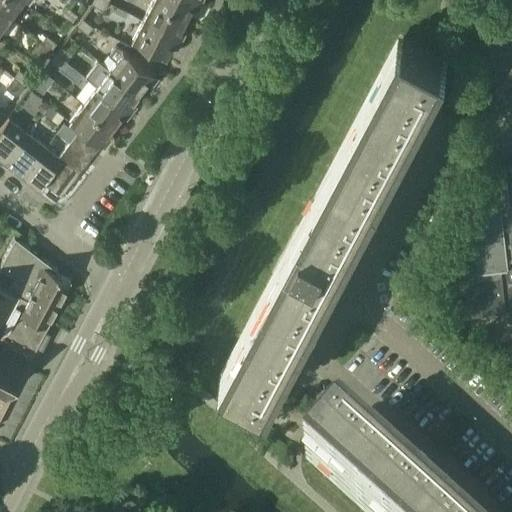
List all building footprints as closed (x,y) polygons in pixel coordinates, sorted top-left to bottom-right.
[(0,0),(0,9),(10,17),(22,1),(21,0),(0,0)] [(104,9),(108,1),(106,0),(93,0),(92,3),(104,9)] [(155,0),(151,0),(142,19),(177,37),(187,17),(155,0)] [(155,0),(187,17),(195,0),(155,0)] [(62,13),(72,21),(78,13),(68,5),(62,13)] [(0,29),(10,17),(0,9),(0,29)] [(82,17),(76,24),(93,37),(99,30),(93,25),(92,25),(82,17)] [(167,56),(177,37),(142,19),(132,38),(167,56)] [(40,35),(37,32),(35,36),(41,41),(51,48),(56,41),(47,33),(45,35),(42,33),(40,35)] [(220,370),(264,393),(331,266),(337,270),(362,239),(349,232),(442,56),(398,33),(220,370)] [(43,59),(51,48),(41,41),(33,51),(43,59)] [(109,67),(140,91),(155,72),(123,48),(122,50),(115,44),(108,53),(116,59),(109,67)] [(56,52),(66,60),(72,53),(61,45),(56,52)] [(61,67),(66,60),(56,52),(50,59),(61,67)] [(97,83),(128,107),(140,91),(109,67),(97,83)] [(20,69),(14,76),(24,84),(30,76),(20,69)] [(44,93),(55,79),(43,70),(33,85),(44,93)] [(14,76),(6,86),(7,87),(15,93),(16,94),(24,84),(14,76)] [(83,102),(114,125),(128,107),(97,83),(83,102)] [(44,100),(37,108),(43,112),(49,104),(44,100)] [(80,127),(73,136),(94,152),(101,143),(114,125),(83,102),(70,119),(80,127)] [(50,104),(44,112),(51,118),(57,110),(50,104)] [(0,127),(0,153),(6,159),(28,131),(9,116),(0,127)] [(28,131),(6,159),(24,173),(46,144),(28,131)] [(66,145),(86,161),(94,152),(73,136),(66,145)] [(46,144),(24,173),(41,185),(44,181),(61,194),(86,161),(66,145),(59,154),(46,144)] [(42,329),(45,324),(69,279),(55,271),(57,269),(13,235),(0,259),(0,267),(14,275),(7,287),(0,283),(0,410),(30,353),(31,353),(31,354),(36,356),(36,355),(35,355),(47,332),(48,332),(43,329),(42,329)] [(440,511),(342,423),(338,427),(333,433),(305,464),(357,511),(440,511)]
